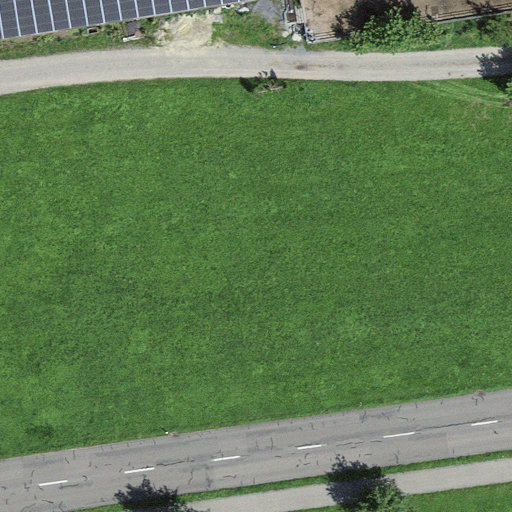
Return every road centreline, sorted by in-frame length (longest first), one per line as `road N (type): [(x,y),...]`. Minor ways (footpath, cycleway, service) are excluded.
road 1 (tertiary): [(511,421),(0,491)]
road 2 (track): [(0,80),(170,63),(511,63)]
